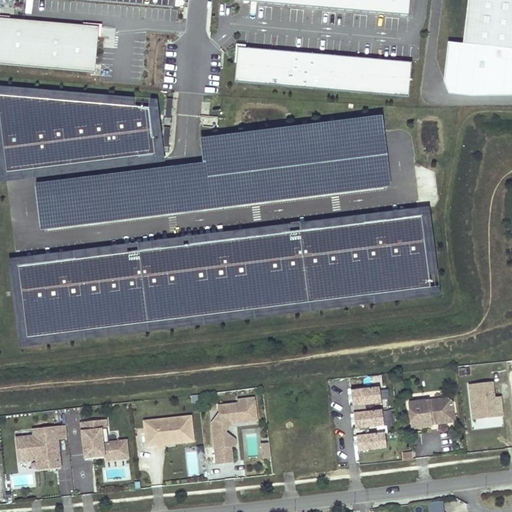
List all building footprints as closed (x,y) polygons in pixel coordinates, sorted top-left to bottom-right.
[(408,16),(409,0),(233,0),(233,1),(408,16)] [(511,0),(467,0),(463,45),(448,43),(444,82),(448,93),(471,96),(511,95),(511,0)] [(99,27),(0,18),(0,65),(96,75),(99,27)] [(411,63),(237,48),(234,83),(408,98),(411,63)] [(0,182),(164,162),(156,100),(0,87),(0,182)] [(171,114),(172,100),(166,99),(164,119),(171,120),(171,114)] [(381,117),(365,119),(206,139),(200,140),(202,164),(34,184),(40,231),(390,188),(381,117)] [(423,192),(437,190),(435,184),(422,186),(423,192)] [(428,207),(8,260),(19,348),(439,296),(428,207)] [(494,397),(492,382),(469,385),(472,412),(483,410),(484,419),(503,417),(500,397),(494,397)] [(381,402),(379,388),(350,391),(352,405),(349,406),(350,414),(353,414),(366,413),(365,404),(381,402)] [(446,397),(410,401),(413,426),(432,424),(432,423),(431,420),(437,420),(437,422),(447,421),(446,412),(448,412),(454,406),(453,403),(446,397)] [(256,420),(254,403),(249,403),(248,398),(238,399),(238,403),(218,405),(219,413),(211,423),(216,463),(232,461),(230,446),(226,446),(224,431),(231,423),(231,420),(234,420),(234,422),(256,420)] [(455,421),(454,406),(448,412),(446,412),(447,421),(455,421)] [(66,422),(79,421),(79,409),(66,409),(66,422)] [(484,419),(483,410),(472,412),(473,420),(484,419)] [(384,425),(382,411),(366,413),(353,414),(355,428),(352,428),(353,437),(356,437),(369,435),(368,427),(384,425)] [(193,436),(191,416),(153,420),(154,426),(144,427),(146,446),(156,445),(164,444),(164,439),(193,436)] [(108,442),(106,419),(80,422),(84,454),(92,453),(93,456),(104,455),(123,453),(121,440),(108,442)] [(60,466),(57,438),(67,437),(66,426),(33,430),(33,436),(16,438),(18,458),(37,456),(43,459),(44,468),(60,466)] [(269,442),(267,427),(259,428),(261,443),(269,442)] [(234,439),(224,431),(226,446),(230,446),(235,445),(234,439)] [(387,448),(385,433),(369,435),(356,437),(358,451),(387,448)] [(193,441),(193,436),(164,439),(164,444),(193,441)] [(129,457),(127,440),(121,440),(123,453),(104,455),(105,460),(129,457)] [(44,468),(43,459),(37,456),(18,458),(18,461),(36,459),(37,469),(44,468)] [(443,511),(441,500),(427,502),(428,511),(443,511)]
